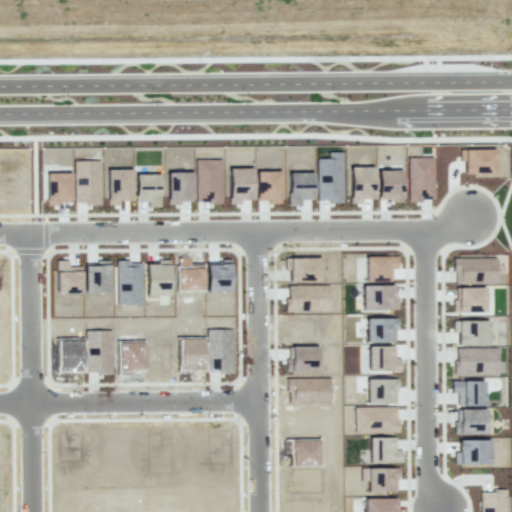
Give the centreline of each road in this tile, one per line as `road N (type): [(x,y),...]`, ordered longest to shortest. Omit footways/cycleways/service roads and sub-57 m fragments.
road 1 (secondary): [(511,79),(0,83)]
road 2 (secondary): [(0,113),(511,111)]
road 3 (residential): [(27,225),(34,511)]
road 4 (residential): [(261,225),(258,511)]
road 5 (residential): [(424,229),(425,472),(435,511)]
road 6 (residential): [(258,405),(0,405)]
road 7 (residential): [(261,225),(27,225)]
road 8 (residential): [(261,225),(424,229),(464,217)]
